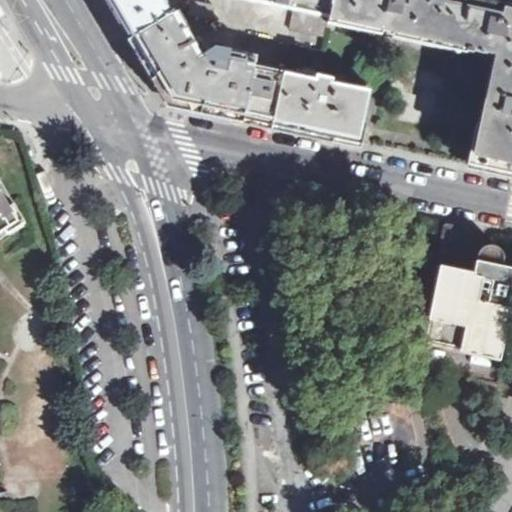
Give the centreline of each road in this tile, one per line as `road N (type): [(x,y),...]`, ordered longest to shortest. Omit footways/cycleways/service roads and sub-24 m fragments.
road 1 (residential): [(113,120),(511,207)]
road 2 (tertiary): [(196,511),(168,283),(113,120)]
road 3 (tertiary): [(113,120),(44,0)]
